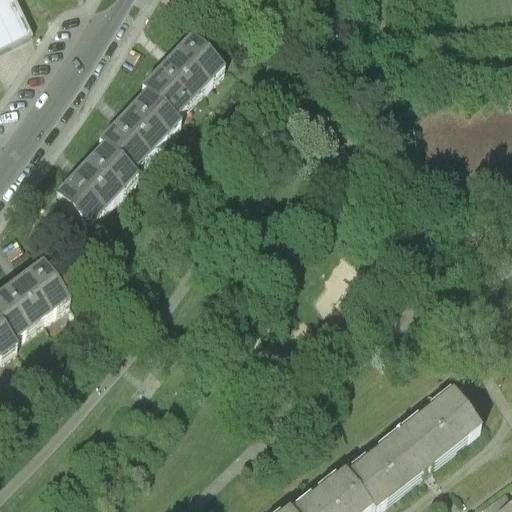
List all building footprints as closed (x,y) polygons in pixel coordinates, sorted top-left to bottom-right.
[(0,0),(0,55),(32,40),(12,0),(0,0)] [(267,0),(293,10),(296,0),(267,0)] [(222,77),(190,47),(142,97),(146,101),(174,128),(222,77)] [(99,150),(104,154),(132,181),(178,132),(174,128),(146,101),(99,150)] [(136,185),(132,181),(104,154),(57,204),(89,235),(136,185)] [(69,307),(42,271),(0,302),(0,330),(13,348),(69,307)] [(0,330),(0,364),(16,353),(13,348),(0,330)] [(452,399),(347,482),(370,511),(384,511),(428,478),(481,436),(452,399)] [(344,479),(301,511),(370,511),(347,482),(344,479)] [(508,511),(511,509),(511,494),(504,499),(487,511),(508,511)]
